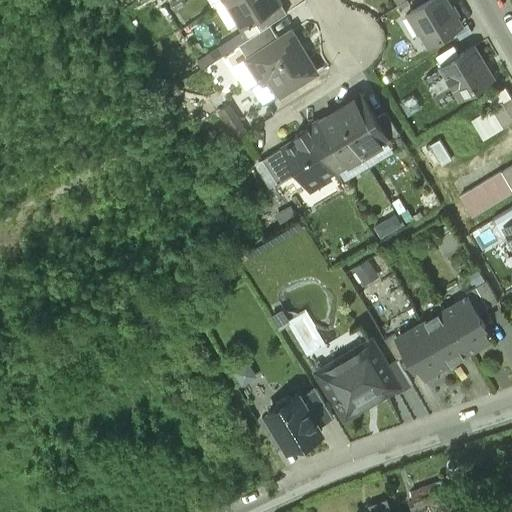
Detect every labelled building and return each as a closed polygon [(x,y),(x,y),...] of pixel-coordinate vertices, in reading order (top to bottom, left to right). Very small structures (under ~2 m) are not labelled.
[(233,0),(244,17),(253,12),(272,0),(233,0)] [(288,9),(282,0),(272,0),(253,12),(261,25),(271,19),(288,9)] [(428,0),(411,10),(429,42),(461,23),(447,0),(428,0)] [(240,38),(249,53),(281,34),(271,19),(261,25),(240,38)] [(316,68),(292,28),(281,34),(249,53),(262,74),(255,78),(267,98),(316,68)] [(442,64),(461,95),(493,77),(474,45),(442,64)] [(363,92),(336,107),(363,152),(389,137),(377,115),(363,92)] [(511,94),(492,106),(504,126),(511,121),(511,94)] [(229,95),(217,102),(233,130),(244,124),(229,95)] [(492,106),(471,118),(483,138),(504,126),(492,106)] [(336,107),(310,123),(336,168),(363,152),(336,107)] [(377,115),(389,137),(399,131),(387,110),(377,115)] [(300,169),(309,184),(336,168),(310,123),(296,131),(298,134),(284,143),(300,169)] [(300,169),(284,143),(263,155),(279,181),(300,169)] [(511,163),(502,169),(511,186),(511,163)] [(506,223),(511,219),(511,205),(493,217),(503,233),(509,230),(506,223)] [(487,278),(477,284),(489,305),(499,299),(487,278)] [(466,290),(468,294),(478,311),(489,305),(477,284),(466,290)] [(469,350),(489,338),(482,326),(486,324),(478,311),(468,294),(444,308),(469,350)] [(446,363),(469,350),(444,308),(422,322),(446,363)] [(446,363),(422,322),(398,336),(408,353),(415,365),(419,363),(426,375),(446,363)] [(408,353),(398,336),(396,332),(385,338),(397,359),(398,359),(408,353)] [(371,341),(320,371),(346,414),(394,385),(397,384),(386,365),(371,341)] [(397,359),(386,365),(397,384),(394,385),(398,392),(412,384),(398,359),(397,359)] [(316,387),(300,397),(317,425),(333,415),(316,387)] [(303,439),(304,442),(321,432),(317,425),(300,397),(299,395),(292,399),(285,397),(277,402),(275,408),(268,413),(289,447),(303,439)] [(511,454),(498,459),(504,480),(511,477),(511,454)] [(363,503),(366,511),(387,511),(383,497),(363,503)]
